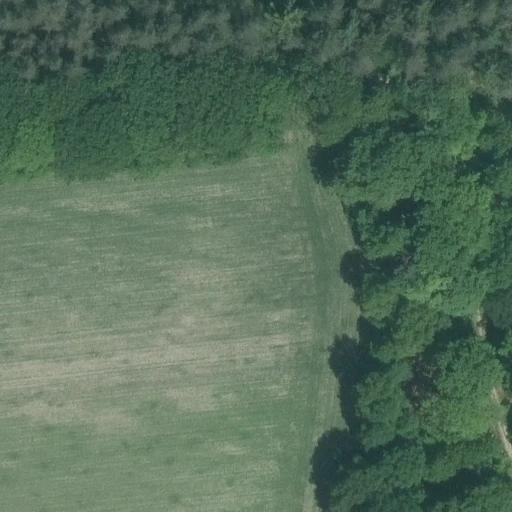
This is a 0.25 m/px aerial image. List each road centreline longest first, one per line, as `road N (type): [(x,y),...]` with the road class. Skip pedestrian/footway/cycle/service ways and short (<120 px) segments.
road 1 (track): [(467,83),(0,130)]
road 2 (track): [(463,0),(482,326),(511,459)]
